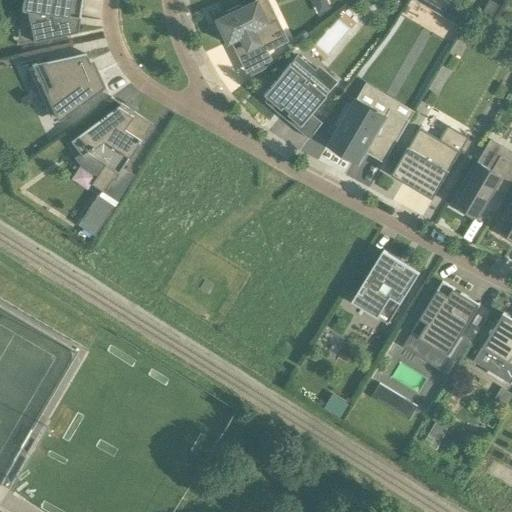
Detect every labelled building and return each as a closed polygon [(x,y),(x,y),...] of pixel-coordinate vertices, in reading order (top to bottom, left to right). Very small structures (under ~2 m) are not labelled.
[(79,20),(81,0),(22,0),(21,11),(26,12),(33,42),(77,33),(78,26),(75,25),(76,19),(79,20)] [(469,9),(452,0),(416,0),(460,25),(469,9)] [(482,15),(492,21),(500,7),(490,1),(482,15)] [(256,2),(241,9),(240,5),(226,12),(228,15),(215,21),(217,26),(213,28),(219,42),(224,40),(226,44),(235,40),(239,47),(238,47),(244,61),(285,42),(275,19),(266,24),(256,2)] [(36,64),(31,66),(33,71),(37,69),(60,120),(104,88),(97,72),(94,74),(85,55),(36,65),(36,64)] [(291,63),(263,96),(267,99),(264,102),(271,108),(274,105),(279,109),(284,112),(283,113),(299,127),(327,94),(291,63)] [(385,164),(410,121),(390,109),(385,118),(356,101),(351,110),(348,108),(338,124),(341,126),(331,144),(346,153),(344,155),(354,161),(355,159),(360,162),(367,151),(384,162),(383,163),(385,164)] [(151,124),(133,113),(132,115),(127,111),(128,109),(122,105),(71,143),(82,158),(87,154),(104,165),(91,186),(103,194),(112,180),(114,181),(151,124)] [(420,128),(392,175),(433,199),(469,139),(462,135),(454,149),(420,128)] [(458,206),(460,207),(458,211),(473,220),(475,216),(478,218),(495,189),(505,195),(511,184),(511,163),(501,157),(492,171),(478,163),(468,181),(471,183),(458,206)] [(93,237),(114,206),(98,196),(78,226),(93,237)] [(511,199),(509,205),(511,206),(511,207),(499,230),(502,232),(500,235),(511,242),(511,199)] [(353,302),(363,309),(365,305),(384,317),(382,320),(389,324),(420,273),(384,251),(353,302)] [(463,335),(481,305),(462,294),(460,295),(454,291),(455,290),(443,282),(425,312),(427,313),(424,319),(421,317),(411,333),(417,337),(418,335),(445,352),(444,353),(449,357),(459,341),(457,339),(460,333),(463,335)] [(511,319),(504,314),(483,348),(511,366),(511,319)] [(408,421),(417,407),(380,384),(371,398),(408,421)] [(505,408),(511,397),(511,394),(502,389),(494,401),(505,408)] [(333,395),(324,409),(341,419),(350,405),(333,395)] [(436,423),(429,435),(441,442),(448,430),(436,423)]
